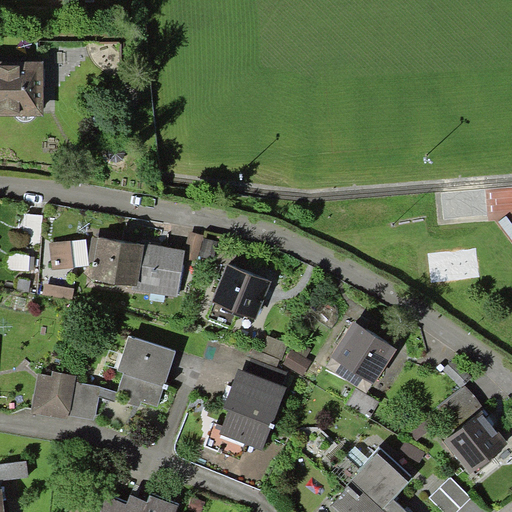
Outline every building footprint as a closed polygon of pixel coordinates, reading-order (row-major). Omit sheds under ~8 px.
[(0,115),(43,115),(43,62),(0,61),(0,115)] [(43,215),(24,213),(22,242),(40,243),(43,215)] [(189,231),(185,250),(184,258),(197,261),(199,256),(203,238),(204,235),(189,231)] [(144,246),(92,237),(89,260),(95,261),(92,280),(133,286),(132,290),(178,297),(184,258),(185,250),(145,244),(144,246)] [(218,242),(203,238),(199,256),(214,260),(218,242)] [(89,265),(89,260),(86,239),(50,243),(52,270),(73,268),(73,267),(89,265)] [(35,270),(35,256),(30,256),(30,255),(16,254),(12,256),(10,257),(9,258),(9,266),(9,267),(9,268),(10,268),(12,269),(13,270),(29,270),(29,269),(35,270)] [(228,264),(212,302),(256,320),(272,282),(228,264)] [(30,280),(18,279),(17,290),(29,292),(30,280)] [(74,288),(45,283),(43,294),(72,299),(74,288)] [(372,383),(374,385),(397,349),(353,321),(330,356),(332,357),(326,366),(366,392),(372,383)] [(288,343),(268,335),(261,352),(280,360),(281,360),(288,343)] [(118,392),(157,406),(176,352),(129,336),(118,370),(124,372),(118,392)] [(300,343),(295,351),(306,358),(311,349),(300,343)] [(261,352),(253,349),(251,356),(248,355),(242,369),(239,368),(223,408),(229,410),(220,433),(262,450),(287,388),(283,386),(288,372),(277,368),(280,360),(261,352)] [(295,351),(292,349),(283,364),(303,376),(312,361),(306,358),(295,351)] [(472,377),(454,359),(443,370),(461,387),(472,377)] [(38,373),(31,412),(68,419),(69,415),(75,381),(76,375),(52,371),(52,375),(38,373)] [(101,386),(75,381),(69,415),(95,420),(99,396),(101,386)] [(483,406),(465,385),(437,407),(455,429),(483,406)] [(118,392),(101,386),(99,396),(115,401),(118,392)] [(380,402),(356,388),(347,404),(371,418),(380,402)] [(470,474),(508,444),(498,431),(497,432),(481,411),(444,441),(470,474)] [(430,428),(424,420),(410,432),(417,440),(430,428)] [(425,452),(405,441),(399,451),(420,462),(425,452)] [(408,511),(394,499),(410,481),(377,452),(348,485),(349,486),(332,505),(340,511),(408,511)] [(27,461),(0,463),(0,479),(29,477),(27,461)] [(430,498),(443,511),(456,511),(471,497),(451,477),(430,498)] [(175,511),(178,506),(150,494),(147,501),(130,494),(126,503),(107,496),(100,511),(175,511)]
